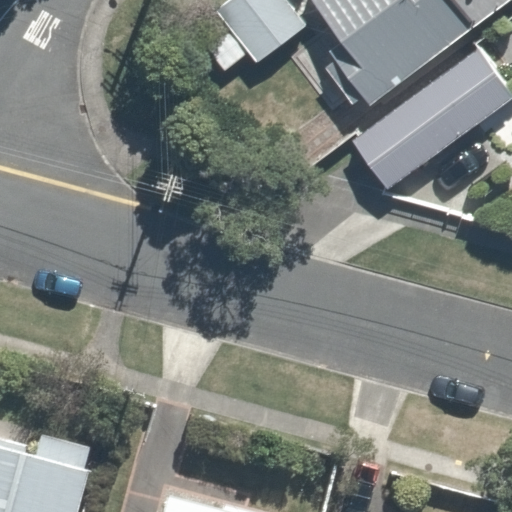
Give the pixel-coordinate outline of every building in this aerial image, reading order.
[(224,67),(252,42),(263,55),(308,16),(294,0),(226,0),(220,5),(235,22),(206,47),(224,67)] [(319,0),(355,45),(332,62),(363,102),(467,20),(451,0),(319,0)] [(458,0),(477,22),(504,0),(458,0)] [(387,178),(501,85),(465,40),(350,133),(387,178)] [(69,511),(83,462),(0,439),(0,511),(69,511)] [(266,511),(167,487),(160,511),(266,511)]
